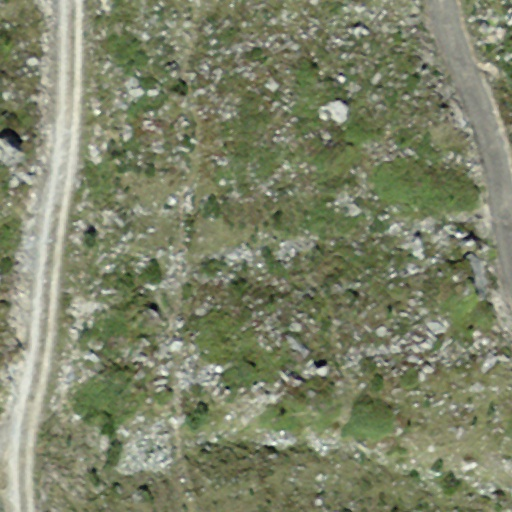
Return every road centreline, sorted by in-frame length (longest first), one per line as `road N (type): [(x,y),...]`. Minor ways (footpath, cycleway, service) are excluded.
road 1 (track): [(72,0),(41,348),(23,446),(27,511)]
road 2 (track): [(457,0),(511,140)]
